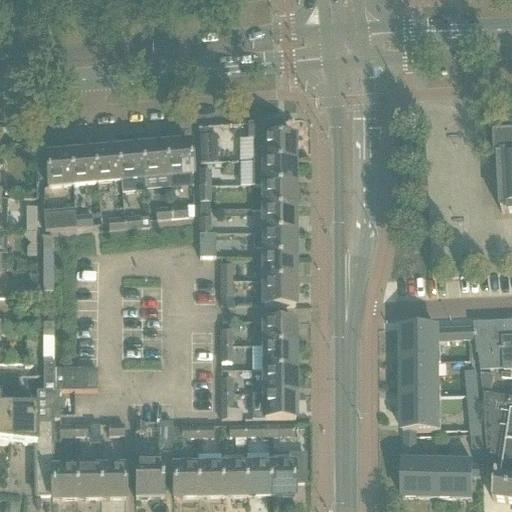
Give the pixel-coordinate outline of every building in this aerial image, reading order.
[(247,126),(247,143),(249,143),(253,143),(253,166),(294,166),(294,165),(292,165),(292,158),(294,158),(294,141),(282,141),(282,125),(282,124),(247,126)] [(198,139),(200,159),(200,168),(218,167),(217,138),(198,139)] [(511,138),(495,139),(496,160),(499,160),(502,216),(511,215),(511,138)] [(165,151),(167,179),(193,177),(190,147),(189,147),(189,149),(181,150),(181,148),(165,149),(165,151)] [(167,179),(165,151),(157,152),(157,150),(141,151),(141,153),(143,181),(145,181),(167,179)] [(143,181),(141,153),(133,154),(133,152),(117,154),(117,155),(120,184),(121,183),(122,194),(146,192),(145,181),(143,181)] [(96,186),(93,157),(85,158),(85,156),(82,157),(82,153),(72,154),(72,158),(69,158),(69,160),(70,160),(72,188),(96,186)] [(120,184),(117,155),(109,156),(109,154),(93,156),(93,157),(96,186),(120,184)] [(70,160),(69,160),(62,160),(61,159),(45,160),(48,190),(72,188),(70,160)] [(253,166),(253,189),(263,189),(292,189),(292,181),(294,181),(294,166),(253,166)] [(201,173),(201,189),(212,189),(212,173),(201,173)] [(201,189),(200,206),(211,206),(212,189),(201,189)] [(294,189),(292,189),(263,189),(263,213),(292,213),(292,205),(294,205),(294,189)] [(193,209),(170,212),(171,224),(194,221),(193,209)] [(25,212),(25,236),(36,236),(36,211),(25,212)] [(171,224),(170,212),(154,213),(156,225),(171,224)] [(76,233),(75,220),(74,213),(42,215),(44,235),(61,234),(76,233)] [(294,213),(292,213),(263,213),(263,238),(294,238),(294,237),(292,237),(292,229),(294,229),(294,213)] [(91,219),(75,220),(76,233),(92,232),(91,219)] [(139,220),(124,221),(125,234),(129,233),(140,232),(139,220)] [(211,221),(200,220),(199,238),(210,239),(211,221)] [(125,234),(124,221),(108,223),(109,235),(118,234),(125,234)] [(30,249),(35,248),(35,237),(24,236),(24,242),(30,249)] [(199,247),(199,262),(210,262),(214,262),(215,239),(210,239),(199,238),(199,247)] [(294,253),(294,238),(263,238),(252,238),(252,251),(263,251),(263,262),(294,262),(294,261),(292,261),(292,253),(294,253)] [(43,241),(43,255),(54,255),(54,241),(43,241)] [(26,252),(25,261),(35,262),(35,248),(30,249),(29,249),(26,252)] [(54,264),(54,255),(43,255),(43,268),(54,268),(54,264)] [(294,277),(294,262),(263,262),(264,285),(292,285),(292,277),(294,277)] [(55,275),(54,268),(43,268),(43,280),(55,280),(55,275)] [(219,270),(219,285),(232,285),(232,270),(219,270)] [(55,295),(55,286),(55,280),(43,280),(43,295),(55,295)] [(232,301),(232,285),(219,285),(220,302),(232,301)] [(294,287),(294,285),(292,285),(264,285),(264,310),(294,310),(294,309),(292,309),(292,301),(294,301),(294,298),(298,298),(298,287),(294,287)] [(55,340),(55,329),(55,326),(43,326),(43,340),(55,340)] [(294,342),(294,326),(264,326),(264,350),(292,350),(292,342),(294,342)] [(511,326),(476,329),(476,332),(477,344),(477,356),(478,356),(479,375),(505,373),(505,374),(511,373),(511,326)] [(436,335),(437,335),(437,332),(436,332),(403,332),(403,357),(405,357),(405,361),(405,365),(403,365),(403,366),(436,366),(436,347),(436,335)] [(477,344),(476,332),(456,334),(456,345),(477,344)] [(456,345),(456,334),(437,335),(436,335),(436,347),(456,345)] [(232,336),(221,336),(221,351),(232,351),(232,336)] [(55,353),(55,351),(55,340),(43,340),(43,353),(55,353)] [(294,350),(292,350),(264,350),(264,354),(264,371),(264,375),(294,375),(294,374),(293,374),(292,366),(294,366),(294,350)] [(232,367),(232,351),(221,351),(221,367),(232,367)] [(55,367),(55,362),(55,353),(43,353),(43,367),(55,367)] [(437,401),(436,366),(403,366),(403,379),(403,391),(405,391),(405,396),(405,401),(403,401),(403,402),(437,401)] [(59,424),(59,395),(55,395),(55,373),(55,367),(43,367),(43,396),(36,396),(36,409),(36,427),(36,449),(35,449),(36,500),(52,499),(52,474),(51,442),(51,424),(59,424)] [(97,373),(76,373),(55,373),(55,395),(59,395),(97,395),(97,373)] [(294,390),(294,375),(264,375),(264,399),(294,399),(294,398),(293,398),(293,390),(294,390)] [(477,388),(476,375),(466,376),(467,389),(477,388)] [(511,393),(511,394),(510,404),(491,401),(494,380),(481,378),(481,380),(484,400),(486,438),(487,464),(487,471),(488,471),(487,480),(496,482),(493,503),(511,506),(511,393)] [(221,383),(221,399),(232,399),(232,383),(221,383)] [(479,400),(477,388),(467,389),(468,401),(479,400)] [(21,392),(0,392),(0,406),(9,407),(21,407),(21,392)] [(232,413),(232,399),(221,399),(221,424),(241,424),(241,413),(232,413)] [(264,399),(250,399),(251,423),(264,423),(294,423),(294,422),(293,422),(293,414),(294,414),(294,399),(264,399)] [(437,437),(437,401),(403,402),(403,413),(403,425),(405,425),(405,435),(403,435),(403,436),(405,436),(405,437),(416,437),(437,437)] [(0,444),(9,446),(9,407),(0,406),(0,444)] [(9,446),(35,449),(36,449),(36,427),(36,409),(21,409),(21,407),(9,407),(9,446)] [(481,429),(480,416),(469,417),(470,430),(481,429)] [(157,455),(172,455),(172,426),(157,427),(157,455)] [(123,429),(108,429),(108,441),(124,441),(123,429)] [(294,429),(278,430),(278,440),(294,439),(294,429)] [(482,435),(481,429),(470,430),(471,436),(472,442),(482,441),(482,435)] [(75,441),(75,430),(59,430),(59,442),(75,441)] [(99,430),(91,430),(75,430),(75,441),(89,441),(89,447),(99,447),(99,441),(99,430)] [(244,440),(244,430),(228,430),(228,440),(244,440)] [(260,440),(260,430),(244,430),(244,440),(260,440)] [(196,441),(196,431),(180,431),(180,441),(196,441)] [(212,441),(212,431),(196,431),(196,441),(212,441)] [(416,452),(416,437),(405,437),(405,452),(416,452)] [(483,453),(482,441),(472,442),(473,454),(483,453)] [(416,469),(416,452),(405,452),(405,468),(405,469),(416,469)] [(293,469),(270,469),(270,498),(278,498),(278,500),(295,499),(294,487),(306,487),(305,461),(301,461),(293,469)] [(163,502),(162,465),(134,466),(135,502),(163,502)] [(437,502),(438,470),(420,469),(416,469),(405,469),(405,468),(403,468),(402,502),(420,502),(427,502),(427,500),(436,500),(436,502),(437,502)] [(270,498),(270,469),(245,470),(246,498),(254,498),(254,500),(271,500),(270,498)] [(222,501),(221,470),(197,471),(197,501),(198,501),(198,499),(206,499),(206,501),(222,501)] [(246,498),(245,470),(221,470),(222,501),(222,499),(230,499),(230,500),(247,500),(246,498)] [(472,480),(472,471),(455,470),(438,470),(437,502),(454,503),(461,503),(461,500),(470,501),(470,503),(472,503),(472,480)] [(197,501),(197,471),(173,471),(173,501),(174,501),(174,500),(182,499),(182,501),(197,501)] [(76,501),(76,473),(52,474),(52,499),(52,504),(53,504),(53,502),(61,502),(61,503),(77,503),(77,501),(76,501)] [(100,501),(100,473),(76,473),(76,501),(77,501),(85,501),(85,503),(101,503),(101,501),(100,501)] [(125,502),(124,473),(100,473),(100,501),(101,501),(109,501),(109,503),(125,502)]
